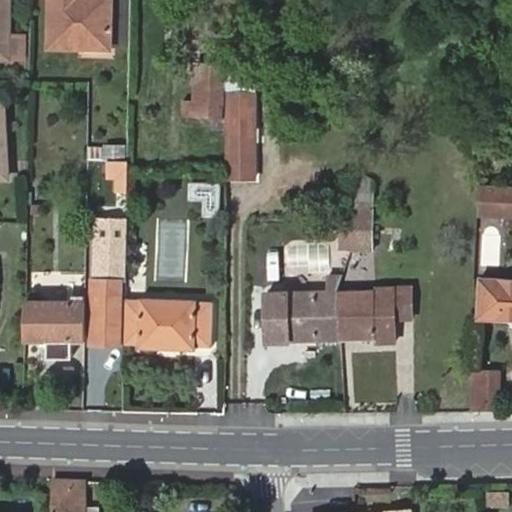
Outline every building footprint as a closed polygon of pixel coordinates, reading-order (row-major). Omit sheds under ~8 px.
[(0,0),(0,59),(9,59),(10,34),(10,0),(0,0)] [(81,40),(88,40),(89,0),(47,0),(46,44),(81,45),(81,40)] [(89,0),(88,40),(106,40),(106,0),(89,0)] [(24,35),(10,34),(9,59),(24,60),(24,35)] [(228,128),(228,94),(228,87),(229,45),(201,45),(200,76),(199,100),(185,99),(185,115),(210,117),(210,128),(228,128)] [(230,94),(229,179),(254,179),(257,95),(230,94)] [(3,105),(0,105),(0,179),(8,179),(3,105)] [(106,162),(125,162),(126,147),(106,147),(106,162)] [(126,165),(125,162),(106,162),(107,180),(114,179),(115,192),(126,191),(126,165)] [(349,228),(348,247),(370,247),(371,180),(350,179),(349,222),(349,228)] [(511,213),(511,183),(478,182),(478,212),(511,213)] [(187,186),(187,202),(214,203),(214,187),(187,186)] [(41,195),(26,195),(26,217),(41,218),(41,195)] [(105,227),(105,252),(120,253),(121,228),(105,227)] [(333,246),(348,247),(349,228),(333,227),(333,246)] [(511,277),(479,276),(477,317),(511,318),(511,277)] [(341,340),(341,289),(343,277),(330,277),(329,293),(266,293),(267,340),(341,340)] [(94,279),(93,344),(120,344),(121,280),(94,279)] [(341,340),(341,341),(373,340),(373,346),(396,345),(395,321),(414,321),(413,289),(341,289),(341,340)] [(137,302),(123,302),(122,344),(136,344),(136,347),(195,347),(194,345),(211,345),(211,303),(195,303),(195,300),(136,299),(137,302)] [(83,343),(84,303),(24,302),(23,341),(39,342),(39,357),(69,357),(70,341),(83,343)] [(470,409),(501,410),(502,368),(471,367),(470,409)] [(50,479),(50,511),(83,511),(83,508),(99,507),(98,486),(83,486),(82,479),(50,479)] [(509,490),(487,491),(487,507),(509,506),(509,490)]
